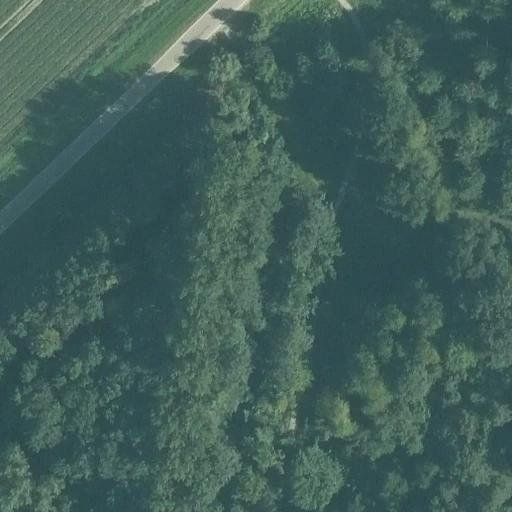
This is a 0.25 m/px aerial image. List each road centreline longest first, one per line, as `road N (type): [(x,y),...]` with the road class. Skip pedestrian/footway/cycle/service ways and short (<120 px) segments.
road 1 (track): [(511,231),(462,216),(375,217),(336,205),(318,192),(247,54),(215,18)]
road 2 (tertiary): [(0,224),(234,0)]
